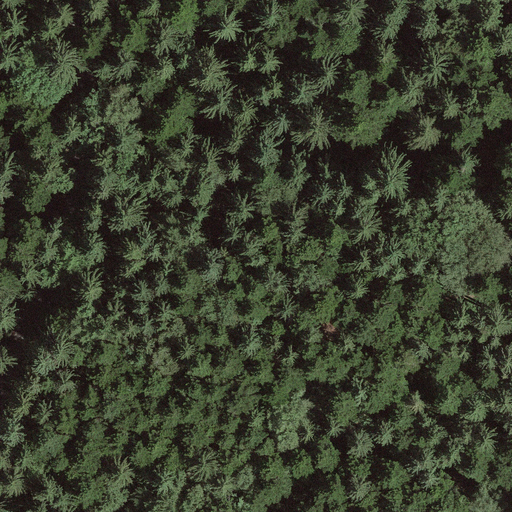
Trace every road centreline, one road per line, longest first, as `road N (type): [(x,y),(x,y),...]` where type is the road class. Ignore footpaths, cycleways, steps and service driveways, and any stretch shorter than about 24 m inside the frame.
road 1 (unclassified): [(85,0),(75,228),(52,290)]
road 2 (residential): [(0,407),(52,290)]
